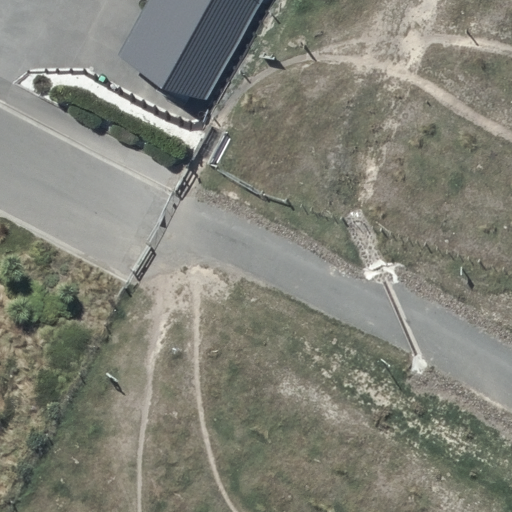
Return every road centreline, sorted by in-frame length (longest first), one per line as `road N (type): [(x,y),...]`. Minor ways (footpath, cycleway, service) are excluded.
road 1 (track): [(174,221),(511,386)]
road 2 (residential): [(0,157),(150,234),(174,221)]
